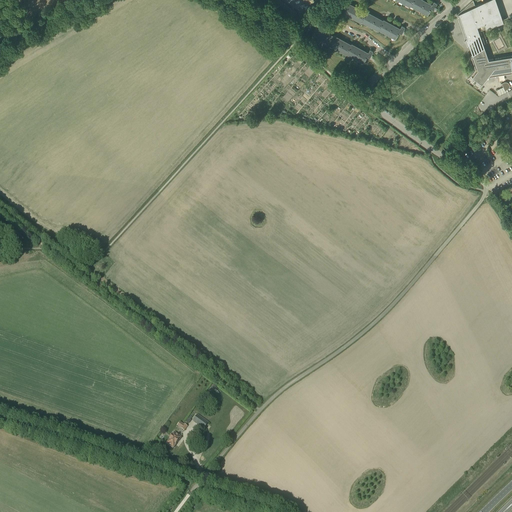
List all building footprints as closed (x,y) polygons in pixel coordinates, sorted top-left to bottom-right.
[(278,0),(273,0),(272,2),(275,5),(273,7),(276,10),(278,7),(283,10),(286,5),(278,0)] [(397,0),(410,6),(427,15),(431,8),(433,9),(434,8),(436,8),(437,7),(435,6),(436,3),(433,2),(431,6),(420,0),(397,0)] [(467,45),(479,34),(478,31),(503,22),(495,0),(487,0),(475,6),(472,0),(456,15),(467,45)] [(360,22),(361,21),(378,30),(378,29),(395,39),(399,32),(401,33),(404,27),(402,26),(399,30),(383,21),(382,21),(365,12),(365,13),(348,4),(343,13),(360,22)] [(286,5),(283,10),(286,12),(284,15),(292,21),(297,13),(286,5)] [(351,45),(350,45),(334,36),(333,37),(316,28),(312,37),(329,46),(329,45),(346,54),(346,53),(363,63),(367,56),(369,57),(373,51),(370,50),(367,54),(351,45)] [(497,49),(504,46),(498,33),(491,36),(497,49)] [(511,55),(488,60),(484,47),(470,55),(475,69),(470,76),(481,84),(487,77),(511,73),(511,55)] [(496,90),(499,95),(508,91),(508,89),(508,88),(509,88),(509,87),(510,87),(510,86),(510,85),(510,84),(509,84),(509,83),(509,82),(508,82),(507,82),(507,81),(506,81),(505,81),(505,82),(504,82),(502,83),(503,87),(496,90)] [(207,423),(200,418),(197,416),(193,421),(196,423),(204,428),(207,423)] [(174,432),(166,444),(173,449),(181,437),(174,432)]
